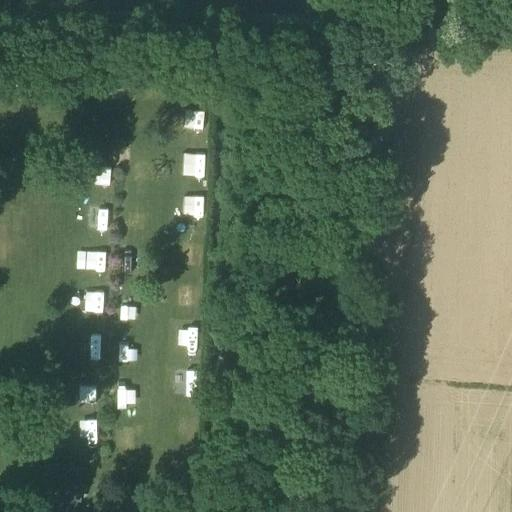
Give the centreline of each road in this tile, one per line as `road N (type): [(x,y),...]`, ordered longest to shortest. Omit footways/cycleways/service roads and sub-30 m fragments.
road 1 (track): [(0,27),(290,24),(511,39)]
road 2 (track): [(290,24),(269,97),(264,388),(247,511)]
